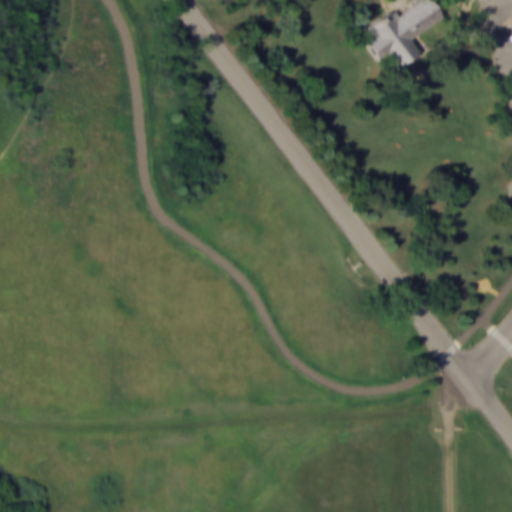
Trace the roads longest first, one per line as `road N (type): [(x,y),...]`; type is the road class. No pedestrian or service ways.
road 1 (residential): [(179,0),(511,435)]
road 2 (track): [(453,406),(76,428),(0,419)]
